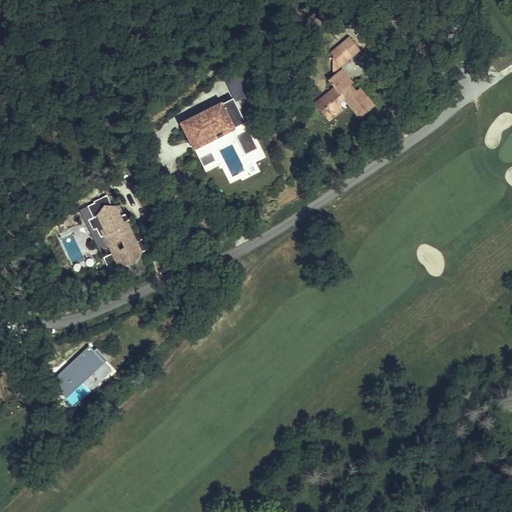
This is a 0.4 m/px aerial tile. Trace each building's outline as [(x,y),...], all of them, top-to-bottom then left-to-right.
[(344,66),(363,50),(353,37),(334,52),(337,57),(344,66)] [(336,76),(344,70),(344,66),(337,57),(336,72),(336,76)] [(351,84),(354,82),(344,70),(336,76),(330,81),(338,91),(318,105),(331,122),(347,110),(341,103),(348,98),(362,117),(376,107),(361,87),(356,91),(351,84)] [(179,165),(191,159),(191,158),(189,153),(199,149),(200,151),(205,148),(204,146),(215,142),(226,167),(239,162),(217,112),(205,117),(206,120),(179,131),(178,129),(166,134),(173,152),(177,150),(179,155),(175,156),(179,165)] [(249,131),(236,137),(245,155),(258,148),(249,131)] [(185,178),(197,172),(191,159),(179,165),(185,178)] [(149,213),(147,200),(136,202),(138,215),(149,213)] [(85,274),(126,258),(121,247),(116,249),(113,242),(108,231),(105,232),(104,230),(111,227),(108,221),(102,223),(94,202),(70,212),(74,223),(70,225),(74,235),(77,234),(80,242),(83,241),(91,260),(81,264),(85,274)] [(76,392),(97,375),(76,348),(61,361),(64,364),(48,376),(56,385),(65,378),(76,392)] [(50,390),(56,385),(48,376),(64,364),(61,361),(35,381),(38,385),(43,381),(50,390)] [(45,394),(50,390),(43,381),(38,385),(45,394)]
